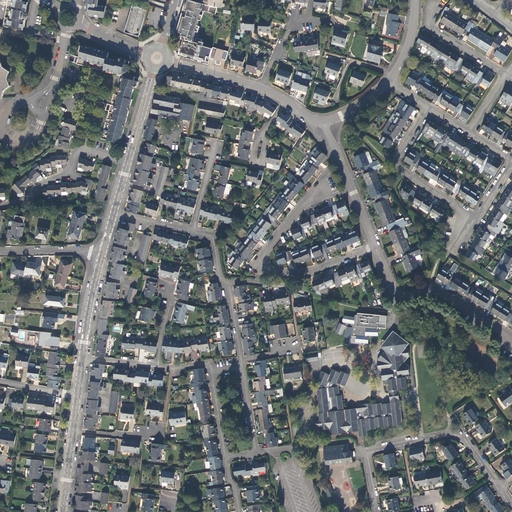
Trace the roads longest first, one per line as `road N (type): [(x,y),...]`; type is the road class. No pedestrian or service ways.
road 1 (residential): [(373,246),(306,271),(252,267),(330,172)]
road 2 (residential): [(427,105),(392,162),(475,219)]
road 3 (unclassified): [(318,124),(373,246)]
road 4 (residential): [(377,511),(369,453),(441,436)]
